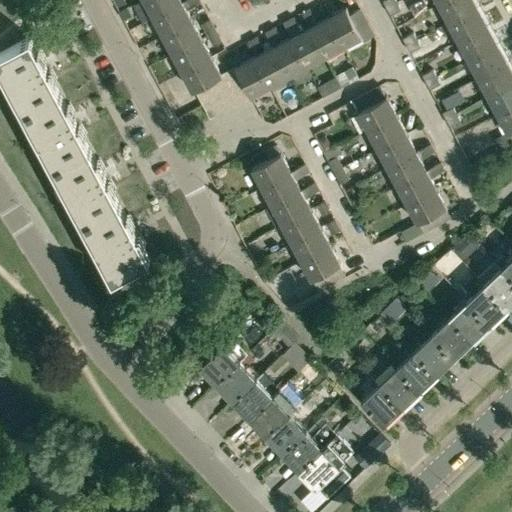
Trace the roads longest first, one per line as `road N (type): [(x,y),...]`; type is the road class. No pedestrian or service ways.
road 1 (residential): [(295,117),(374,266),(475,209)]
road 2 (residential): [(114,370),(217,242),(181,166)]
road 3 (unclassified): [(114,370),(0,191)]
road 4 (residential): [(511,335),(402,438),(432,473)]
road 5 (unclassified): [(246,511),(114,370)]
road 6 (residential): [(181,166),(94,0)]
road 7 (residential): [(475,209),(401,61)]
road 8 (residential): [(181,166),(248,129),(266,131),(295,117)]
